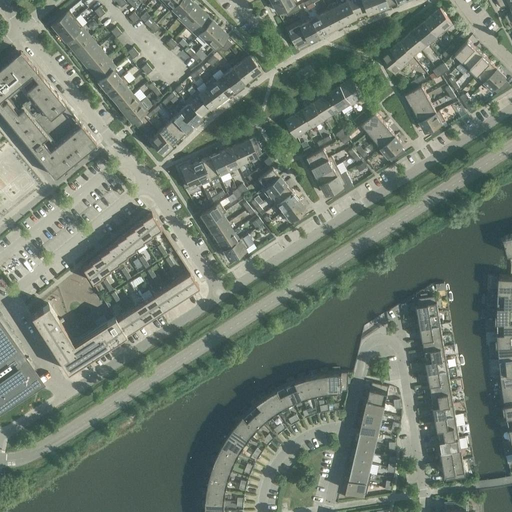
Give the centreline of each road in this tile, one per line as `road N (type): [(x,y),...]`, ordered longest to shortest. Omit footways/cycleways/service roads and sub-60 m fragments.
road 1 (residential): [(222,295),(511,110)]
road 2 (residential): [(222,295),(147,182),(21,30)]
road 3 (residential): [(4,302),(66,396),(222,295)]
road 4 (residential): [(424,511),(400,349),(382,339),(370,344),(346,430)]
road 5 (residential): [(263,511),(272,470),(290,449),(331,428),(346,430)]
